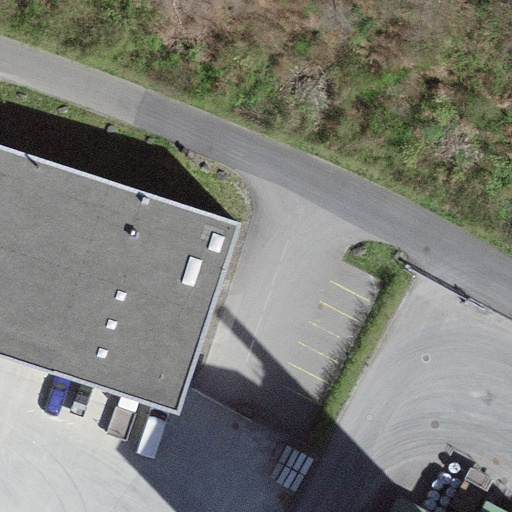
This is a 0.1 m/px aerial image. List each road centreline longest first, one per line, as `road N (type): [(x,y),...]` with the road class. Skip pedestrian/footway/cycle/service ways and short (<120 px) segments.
road 1 (tertiary): [(0,59),(234,145),(511,282)]
road 2 (unknown): [(511,395),(430,409),(385,446),(339,511)]
